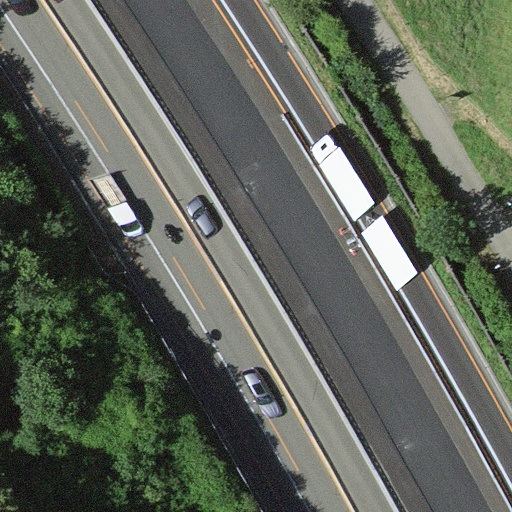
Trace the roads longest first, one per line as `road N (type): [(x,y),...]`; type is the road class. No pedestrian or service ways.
road 1 (motorway): [(33,0),(350,511)]
road 2 (motorway): [(489,511),(410,363),(178,0)]
road 3 (residential): [(351,0),(511,260)]
